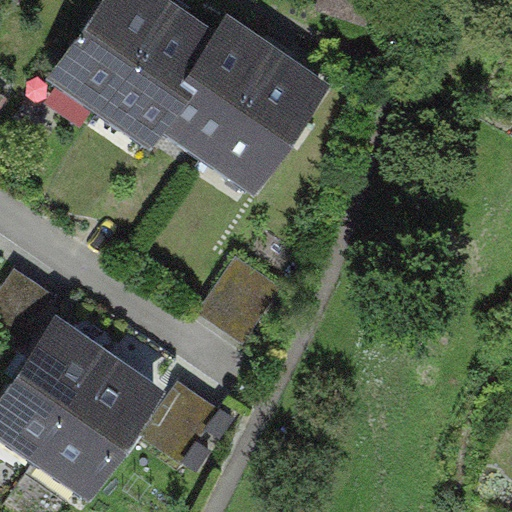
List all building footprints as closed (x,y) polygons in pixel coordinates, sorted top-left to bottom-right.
[(107,0),(53,80),(101,113),(177,2),(173,0),(107,0)] [(101,113),(148,144),(223,34),(177,2),(101,113)] [(164,123),(218,160),(288,59),(235,22),(164,123)] [(218,160),(272,198),(342,96),(288,59),(218,160)] [(284,287),(235,256),(197,315),(246,346),(284,287)] [(63,302),(16,272),(0,296),(0,335),(30,354),(63,302)] [(112,358),(56,322),(0,409),(0,440),(42,468),(112,358)] [(169,394),(112,358),(42,468),(99,504),(169,394)] [(222,410),(184,385),(147,443),(185,468),(222,410)]
